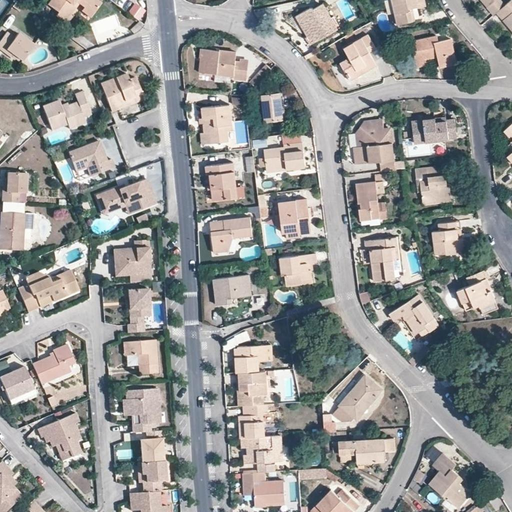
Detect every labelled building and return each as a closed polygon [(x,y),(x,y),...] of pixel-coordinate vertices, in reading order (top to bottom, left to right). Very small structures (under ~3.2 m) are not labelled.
[(0,0),(0,14),(9,3),(4,0),(0,0)] [(85,9),(94,15),(102,4),(96,0),(52,0),(48,6),(59,14),(56,18),(65,24),(70,16),(79,5),(85,9)] [(408,7),(412,6),(417,5),(418,7),(425,6),(423,0),(392,0),(397,23),(411,20),(408,7)] [(499,10),(505,4),(501,0),(482,0),(494,13),(497,11),(499,10)] [(511,0),(509,0),(505,4),(499,10),(505,17),(503,18),(511,28),(511,0)] [(20,9),(13,4),(6,14),(12,19),(20,9)] [(306,38),(310,44),(335,30),(320,5),(313,9),(309,8),(296,15),(306,34),(308,32),(310,36),(306,38)] [(94,15),(85,9),(83,12),(91,18),(94,15)] [(70,16),(65,24),(67,26),(73,18),(70,16)] [(139,29),(144,25),(138,21),(129,29),(134,34),(139,29)] [(0,39),(0,47),(12,57),(14,53),(22,59),(33,44),(17,32),(13,37),(6,32),(0,39)] [(368,68),(376,64),(368,50),(374,47),(367,34),(344,48),(349,57),(340,63),(346,75),(366,64),(368,68)] [(411,41),(416,67),(426,64),(425,58),(437,56),(439,66),(456,62),(451,38),(438,41),(437,35),(411,41)] [(388,57),(380,44),(374,47),(368,50),(376,64),(388,57)] [(205,58),(204,73),(233,76),(232,79),(245,80),(247,63),(234,62),(235,53),(203,49),(202,58),(205,58)] [(303,55),(305,59),(316,52),(314,49),(303,55)] [(349,79),(368,68),(366,64),(346,75),(349,79)] [(260,69),(251,83),(257,88),(267,73),(260,69)] [(111,110),(126,104),(125,100),(142,94),(135,77),(128,79),(126,73),(100,83),(111,110)] [(75,102),(67,106),(61,108),(60,106),(58,100),(42,106),(52,129),(66,123),(68,128),(79,124),(76,118),(83,115),(90,113),(81,91),(73,94),(75,102)] [(262,95),(265,122),(282,120),(278,92),(262,95)] [(143,98),(142,94),(125,100),(126,104),(143,98)] [(203,118),(203,123),(204,133),(208,132),(209,143),(228,142),(227,131),(231,130),(228,105),(202,108),(203,118)] [(76,118),(79,124),(85,122),(83,115),(76,118)] [(435,123),(435,118),(422,120),(423,125),(412,126),(414,143),(456,138),(454,119),(445,120),(445,121),(435,123)] [(378,124),(377,119),(364,120),(355,133),(357,147),(353,148),(355,164),(380,161),(394,159),(390,128),(384,128),(383,123),(378,124)] [(201,144),(209,143),(208,132),(204,133),(200,133),(201,144)] [(110,157),(106,159),(101,161),(99,156),(104,154),(98,139),(66,151),(74,170),(85,166),(89,175),(113,166),(110,157)] [(253,141),(254,149),(268,147),(267,139),(253,141)] [(286,168),(304,166),(301,143),(283,145),(283,148),(264,150),(266,167),(285,165),(286,168)] [(254,171),(251,148),(243,149),(246,172),(254,171)] [(394,159),(380,161),(381,171),(395,169),(394,159)] [(210,174),(213,200),(236,197),(232,163),(206,166),(207,174),(210,174)] [(286,171),(286,168),(285,165),(266,167),(266,173),(286,171)] [(437,198),(450,196),(449,186),(446,186),(445,175),(448,175),(446,166),(415,169),(416,178),(428,177),(428,181),(420,182),(422,201),(437,200),(437,198)] [(3,181),(2,201),(18,202),(19,192),(24,192),(25,173),(8,172),(7,182),(3,181)] [(376,182),(389,180),(388,173),(375,175),(376,182)] [(120,188),(119,186),(97,194),(102,206),(123,198),(124,202),(129,200),(134,211),(156,202),(146,176),(125,184),(126,186),(120,188)] [(378,202),(376,182),(356,183),(358,203),(360,202),(361,208),(359,208),(360,219),(379,217),(380,219),(387,219),(385,202),(378,202)] [(451,202),(450,196),(437,198),(437,200),(422,201),(423,204),(451,202)] [(129,200),(124,202),(123,198),(102,206),(105,213),(125,206),(128,213),(134,211),(129,200)] [(306,199),(278,203),(282,231),(299,229),(299,232),(310,231),(306,199)] [(23,228),(23,212),(1,211),(0,232),(0,248),(21,250),(23,228)] [(33,213),(23,212),(23,228),(32,228),(33,213)] [(148,221),(145,214),(136,218),(139,225),(148,221)] [(227,251),(232,237),(251,235),(250,217),(210,223),(213,252),(227,251)] [(463,248),(462,238),(457,239),(455,222),(439,223),(440,230),(433,231),(435,254),(446,253),(445,250),(463,248)] [(300,237),(299,232),(299,229),(282,231),(282,239),(300,237)] [(394,279),(393,268),(392,259),(398,258),(396,237),(365,241),(366,250),(370,250),(373,281),(394,279)] [(231,252),(237,254),(240,240),(235,239),(231,252)] [(130,277),(131,283),(152,282),(148,241),(135,242),(136,249),(114,251),(116,278),(130,277)] [(306,263),(312,262),(315,262),(314,254),(279,258),(280,273),(284,273),(286,286),(301,284),(301,279),(311,278),(310,270),(307,270),(306,263)] [(23,284),(47,274),(44,266),(19,276),(23,284)] [(47,274),(23,284),(17,287),(26,310),(41,304),(37,297),(50,291),(53,299),(79,288),(70,268),(49,277),(47,274)] [(494,301),(490,290),(485,292),(481,280),(486,279),(489,277),(485,270),(462,279),(465,287),(457,290),(465,309),(479,304),(480,306),(494,301)] [(231,297),(251,295),(249,275),(213,280),(216,305),(227,304),(226,298),(231,297)] [(485,292),(490,290),(486,279),(481,280),(485,292)] [(129,315),(142,314),(142,306),(150,305),(149,286),(127,288),(129,315)] [(0,310),(9,307),(1,288),(0,288),(0,310)] [(373,292),(375,299),(385,295),(382,289),(373,292)] [(37,297),(41,304),(53,299),(50,291),(37,297)] [(416,333),(418,331),(425,327),(429,331),(438,325),(417,295),(389,314),(394,320),(404,315),(416,333)] [(151,314),(150,305),(142,306),(142,314),(151,314)] [(144,329),(143,320),(126,321),(127,330),(144,329)] [(425,327),(418,331),(421,336),(429,331),(425,327)] [(127,357),(141,356),(142,376),(160,375),(158,341),(126,343),(127,357)] [(57,357),(52,359),(34,367),(42,386),(72,373),(70,367),(76,365),(68,345),(55,351),(56,354),(57,357)] [(425,345),(414,356),(419,360),(430,350),(425,345)] [(266,347),(239,348),(240,357),(236,357),(237,374),(240,373),(262,372),(261,363),(267,362),(266,347)] [(414,356),(409,361),(413,365),(419,360),(414,356)] [(23,365),(0,374),(0,379),(3,387),(8,397),(33,387),(23,365)] [(269,395),(268,372),(262,372),(240,373),(241,390),(245,390),(245,398),(242,398),(243,406),(266,405),(265,395),(269,395)] [(333,414),(346,424),(359,423),(386,390),(368,374),(333,414)] [(33,387),(8,397),(10,402),(35,392),(33,387)] [(134,427),(135,436),(155,435),(154,427),(165,426),(163,391),(130,394),(130,402),(125,402),(126,420),(142,419),(142,427),(134,427)] [(54,397),(49,399),(52,407),(57,405),(54,397)] [(277,423),(276,404),(266,405),(267,423),(277,423)] [(267,423),(266,405),(243,406),(243,416),(239,416),(240,438),(268,437),(267,423)] [(54,448),(57,447),(62,445),(66,452),(71,450),(75,457),(84,454),(78,441),(82,439),(76,424),(80,422),(76,414),(39,431),(43,439),(49,436),(54,448)] [(325,426),(326,433),(347,432),(347,425),(325,426)] [(282,461),(281,436),(268,437),(240,438),(241,448),(247,447),(248,455),(244,455),(245,463),(258,462),(259,472),(267,472),(274,471),(273,461),(282,461)] [(387,440),(387,453),(397,452),(396,439),(387,440)] [(148,456),(143,456),(143,465),(166,464),(165,440),(147,441),(148,456)] [(388,465),(387,453),(387,440),(340,442),(341,454),(357,453),(358,461),(358,466),(388,465)] [(341,454),(340,442),(333,443),(333,454),(341,454)] [(62,445),(57,447),(64,462),(75,457),(71,450),(66,452),(62,445)] [(341,462),(358,461),(357,453),(341,454),(341,462)] [(458,509),(471,493),(467,490),(459,483),(463,478),(454,471),(458,466),(443,453),(433,466),(440,472),(429,485),(454,505),(458,509)] [(1,458),(0,459),(0,498),(7,506),(21,493),(12,483),(5,477),(9,474),(12,471),(1,458)] [(168,464),(166,464),(143,465),(144,495),(163,494),(162,484),(169,484),(168,464)] [(327,478),(326,468),(300,470),(301,480),(327,478)] [(267,482),(267,472),(259,472),(254,473),(255,483),(267,482)] [(255,483),(254,473),(243,473),(244,495),(254,495),(255,507),(266,506),(265,501),(284,500),(283,481),(267,482),(255,483)] [(5,477),(12,483),(15,480),(9,474),(5,477)] [(352,511),(359,506),(342,490),(336,496),(331,491),(311,511),(312,511),(352,511)] [(163,494),(144,495),(130,496),(130,507),(137,507),(142,506),(143,511),(138,511),(137,511),(170,511),(170,508),(163,508),(163,494)] [(43,511),(31,499),(19,510),(20,511),(43,511)]
